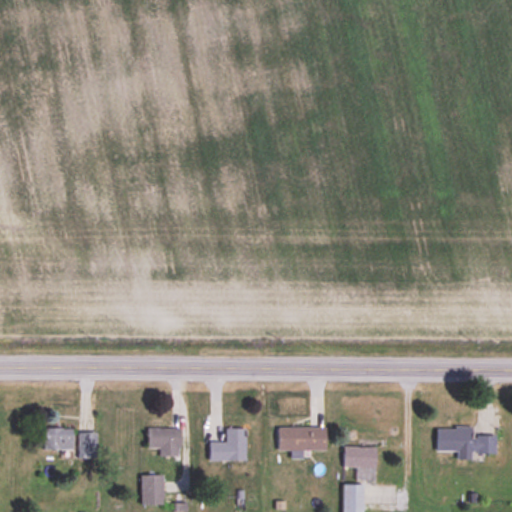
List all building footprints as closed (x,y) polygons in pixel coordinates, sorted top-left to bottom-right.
[(276,427),(276,450),(325,450),(325,427),(276,427)] [(42,450),(72,450),(72,428),(42,428),(42,450)] [(179,458),(179,428),(146,428),(146,449),(158,449),(158,458),(179,458)] [(208,461),(244,461),(244,428),(224,428),(224,442),(208,442),(208,461)] [(470,454),(494,454),(495,436),(471,435),(471,429),(435,428),(435,456),(470,456),(470,454)] [(95,433),(77,433),(77,459),(95,459),(95,433)] [(342,469),(374,469),(374,447),(342,447),(342,469)] [(162,475),(140,475),(140,505),(162,505),(162,475)] [(361,511),(361,484),(341,484),(341,511),(361,511)]
